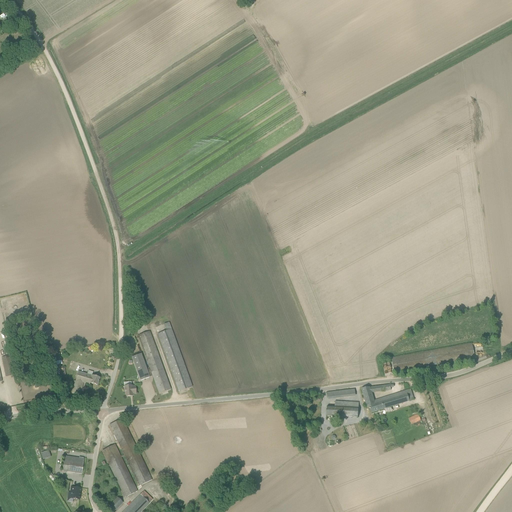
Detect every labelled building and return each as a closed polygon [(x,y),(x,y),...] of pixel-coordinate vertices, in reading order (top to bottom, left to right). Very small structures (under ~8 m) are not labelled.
[(192,387),(171,329),(169,323),(164,324),(166,331),(158,334),(179,392),(192,387)] [(138,336),(159,394),(171,390),(150,331),(138,336)] [(475,358),(472,344),(392,359),(394,372),(431,366),(432,366),(432,365),(475,358)] [(141,354),(136,356),(131,358),(140,381),(149,378),(148,373),(141,354)] [(9,356),(3,357),(5,376),(12,376),(9,356)] [(76,381),(72,394),(79,396),(83,383),(89,385),(90,383),(97,386),(100,378),(92,376),(93,373),(88,371),(87,375),(78,372),(76,381)] [(388,397),(374,401),(372,393),(394,390),(394,384),(361,389),(367,407),(369,406),(371,413),(414,400),(411,390),(388,396),(388,397)] [(132,386),(131,386),(124,387),(125,397),(131,397),(130,395),(136,394),(135,386),(132,386)] [(328,398),(355,395),(355,389),(327,393),(328,398)] [(327,407),(326,416),(358,418),(359,403),(335,402),(335,407),(327,407)] [(421,420),(418,414),(413,417),(409,419),(411,424),(421,420)] [(152,479),(123,418),(110,424),(125,454),(121,456),(115,444),(103,450),(125,497),(138,491),(121,457),(125,455),(140,485),(152,479)] [(82,474),(84,459),(79,458),(79,462),(64,460),(62,471),(82,474)] [(51,473),(48,475),(52,481),(56,479),(51,473)] [(67,498),(71,499),(79,500),(81,489),(71,487),(70,493),(68,493),(67,498)] [(141,511),(149,504),(149,503),(152,500),(143,492),(123,511),(141,511)] [(114,511),(123,503),(118,498),(106,509),(109,511),(114,511)]
